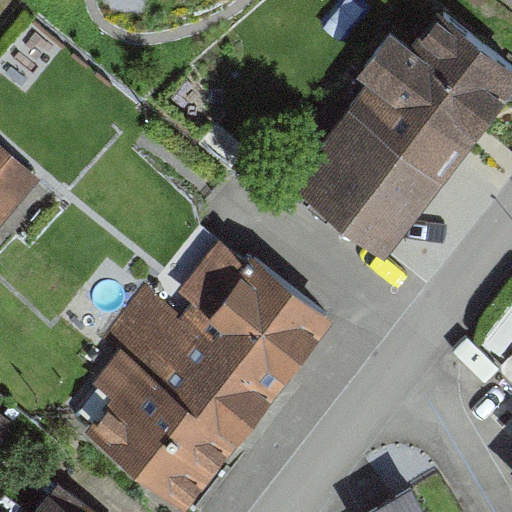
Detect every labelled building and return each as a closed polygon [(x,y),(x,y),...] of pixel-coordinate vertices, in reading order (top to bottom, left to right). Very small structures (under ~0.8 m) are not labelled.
[(357,76),(368,84),(290,184),(387,259),(511,99),(511,62),(444,9),(414,48),(392,31),(357,76)] [(0,226),(42,180),(0,142),(0,226)] [(249,263),(219,240),(176,293),(190,303),(183,311),(148,283),(100,342),(117,356),(95,383),(114,399),(87,432),(183,508),(333,322),(253,258),(249,263)] [(511,383),(511,356),(503,365),(502,373),(511,383)] [(0,442),(14,424),(0,414),(0,442)] [(425,511),(414,491),(373,511),(425,511)] [(37,511),(4,511),(3,511),(2,511),(69,511),(49,496),(37,511)]
